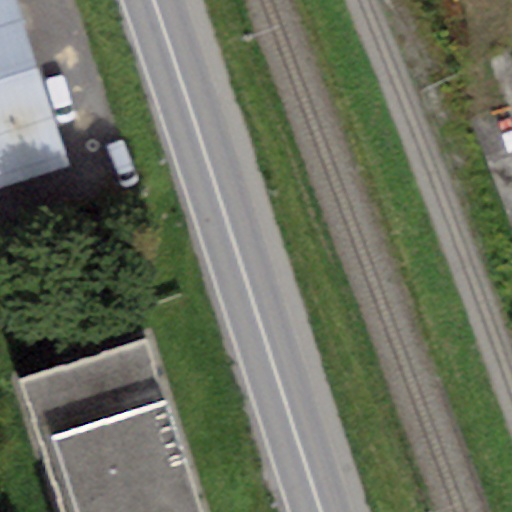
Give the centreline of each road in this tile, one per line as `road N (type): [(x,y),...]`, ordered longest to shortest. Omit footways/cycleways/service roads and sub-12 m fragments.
road 1 (primary): [(143,0),(320,511)]
road 2 (residential): [(511,410),(354,0)]
